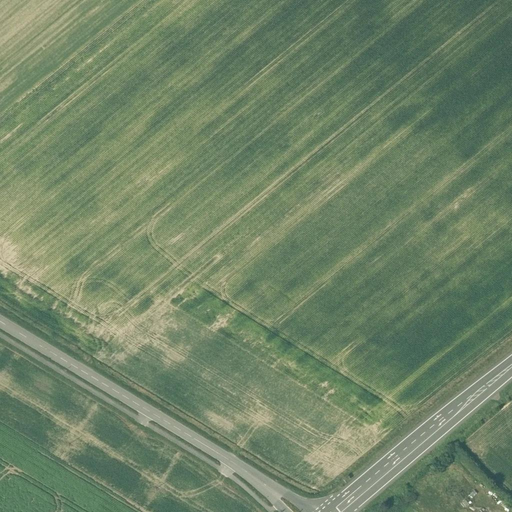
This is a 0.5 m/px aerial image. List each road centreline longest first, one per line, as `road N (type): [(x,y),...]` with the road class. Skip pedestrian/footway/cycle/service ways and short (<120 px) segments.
road 1 (tertiary): [(0,320),(245,470),(298,511)]
road 2 (secondary): [(511,366),(337,511)]
